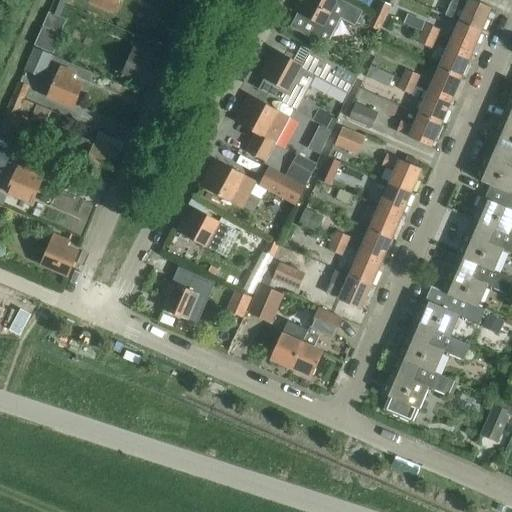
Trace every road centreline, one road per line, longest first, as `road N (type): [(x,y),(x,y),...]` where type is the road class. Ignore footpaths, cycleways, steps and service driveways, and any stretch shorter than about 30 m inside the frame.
road 1 (residential): [(340,420),(511,25)]
road 2 (residential): [(104,318),(275,0)]
road 3 (unclassified): [(337,511),(0,402)]
road 4 (residential): [(69,304),(204,0)]
road 5 (residential): [(340,420),(104,318)]
road 6 (residential): [(511,495),(340,420)]
